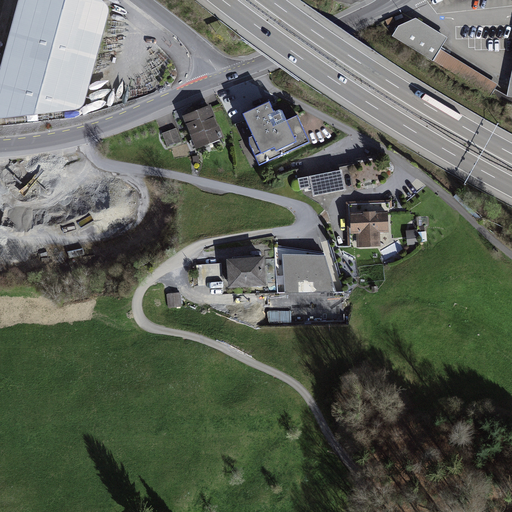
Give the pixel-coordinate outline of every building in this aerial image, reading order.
[(21,0),(0,79),(0,122),(2,123),(79,114),(84,111),(86,107),(111,15),(111,10),(107,5),(101,0),(21,0)] [(446,40),(414,20),(398,27),(393,36),(490,96),(497,84),(440,49),(446,40)] [(256,169),(309,144),(296,119),(277,128),(267,106),(233,122),(256,169)] [(207,109),(179,120),(192,152),(220,142),(207,109)] [(176,132),(163,137),(167,151),(181,147),(176,132)] [(311,197),(380,182),(375,161),(307,176),(311,197)] [(386,211),(346,212),(348,248),(387,247),(386,211)] [(407,228),(408,243),(419,242),(418,228),(407,228)] [(324,253),(283,254),(284,289),(336,288),(324,253)] [(197,289),(264,286),(263,260),(222,262),(222,266),(196,267),(197,289)] [(180,294),(166,296),(168,310),(182,308),(180,294)]
